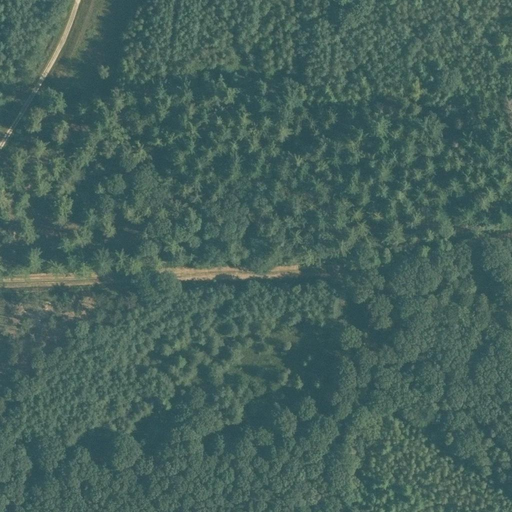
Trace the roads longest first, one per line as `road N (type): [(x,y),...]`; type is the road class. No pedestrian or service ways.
road 1 (track): [(0,280),(362,268),(511,235)]
road 2 (track): [(75,0),(56,50),(0,145)]
